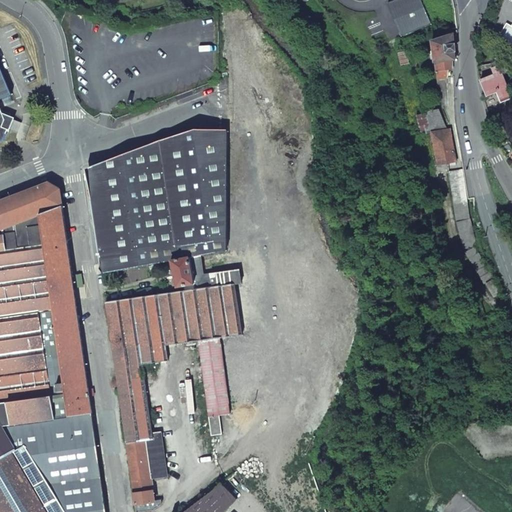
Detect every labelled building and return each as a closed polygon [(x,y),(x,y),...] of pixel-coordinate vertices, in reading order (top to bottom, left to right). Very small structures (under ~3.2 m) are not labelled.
[(398,0),(388,4),(401,38),(431,26),(420,0),(398,0)] [(228,14),(228,64),(253,64),(254,64),(254,32),(261,30),(251,15),(228,14)] [(433,42),(437,79),(448,77),(450,70),(453,70),(453,60),(455,60),(453,34),(433,42)] [(479,76),(480,81),(495,75),(492,68),(490,62),(479,67),(479,76)] [(228,64),(228,110),(249,110),(249,100),(249,81),(253,64),(228,64)] [(0,142),(3,141),(13,120),(10,119),(1,123),(0,122),(0,101),(13,96),(0,65),(0,142)] [(495,75),(480,81),(486,96),(497,93),(501,103),(511,98),(511,97),(499,66),(492,68),(495,75)] [(275,101),(249,100),(249,110),(266,110),(275,110),(275,101)] [(275,101),(275,110),(285,110),(285,101),(275,101)] [(266,110),(265,172),(298,172),(313,172),(313,110),(285,110),(275,110),(266,110)] [(432,133),(438,165),(456,163),(450,130),(447,130),(440,111),(428,113),(432,133)] [(416,116),(420,135),(432,133),(428,113),(416,116)] [(88,177),(102,273),(162,262),(189,258),(201,256),(226,251),(227,237),(227,186),(228,130),(196,130),(160,141),(95,166),(88,177)] [(449,172),(456,220),(470,219),(462,170),(449,172)] [(313,172),(298,172),(299,204),(314,204),(313,172)] [(92,414),(62,206),(60,189),(49,183),(0,201),(0,420),(3,426),(92,414)] [(245,186),(227,186),(227,237),(242,234),(245,186)] [(316,216),(287,221),(291,249),(320,245),(316,216)] [(457,223),(464,250),(478,246),(470,219),(457,223)] [(227,237),(226,251),(259,247),(257,232),(242,234),(227,237)] [(281,422),(280,431),(316,438),(326,419),(335,397),(339,398),(345,383),(341,381),(358,328),(360,320),(360,313),(359,308),(357,303),(341,277),(326,275),(320,245),(291,249),(277,252),(286,302),(282,302),(284,309),(287,308),(287,309),(301,307),(285,404),(281,422)] [(475,247),(466,253),(484,285),(486,284),(494,297),(500,294),(492,280),(493,279),(475,247)] [(194,285),(195,290),(235,285),(242,283),(240,270),(204,275),(201,256),(189,258),(194,285)] [(162,262),(167,290),(194,285),(189,258),(162,262)] [(151,425),(142,365),(168,361),(166,346),(198,342),(220,338),(222,338),(223,346),(243,343),(235,285),(195,290),(106,302),(133,493),(153,491),(151,481),(167,479),(161,432),(164,431),(163,424),(151,425)] [(465,285),(458,289),(461,293),(468,305),(471,319),(485,315),(481,302),(470,288),(468,289),(465,285)] [(473,323),(476,339),(484,337),(485,340),(497,338),(495,319),(473,323)] [(220,338),(198,342),(211,437),(222,435),(220,417),(230,415),(220,338)] [(226,358),(232,402),(256,398),(253,373),(270,371),(276,363),(275,353),(251,356),(251,355),(226,358)] [(477,375),(453,380),(457,400),(475,398),(477,410),(493,410),(492,408),(507,405),(504,387),(500,388),(492,353),(474,357),(477,375)] [(281,422),(285,404),(281,404),(280,411),(276,410),(275,421),(281,422)] [(25,445),(64,511),(106,511),(92,414),(3,426),(16,449),(25,445)] [(0,458),(16,449),(3,426),(0,420),(0,458)] [(64,511),(25,445),(16,449),(0,458),(0,511),(64,511)] [(224,511),(283,456),(254,459),(184,511),(224,511)] [(325,511),(313,474),(274,511),(325,511)] [(133,493),(135,511),(141,511),(154,510),(162,504),(161,501),(154,502),(153,491),(133,493)]
